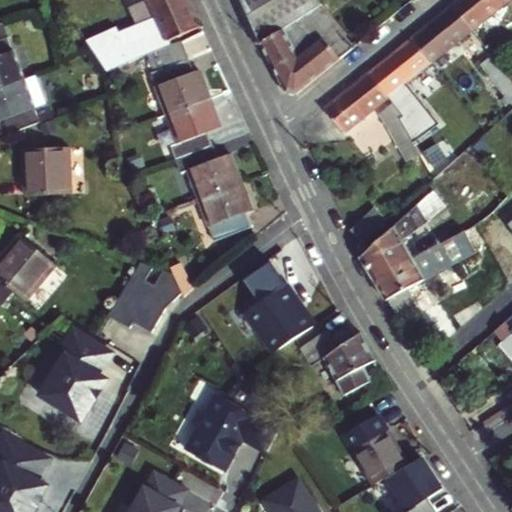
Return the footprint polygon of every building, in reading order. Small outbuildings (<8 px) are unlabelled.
[(201,28),(187,0),(150,0),(159,19),(169,43),(201,28)] [(318,0),(242,0),(261,41),(284,31),(313,7),(320,2),(318,0)] [(460,0),(455,4),(473,29),(509,0),(460,0)] [(473,29),(455,4),(412,39),(431,63),(473,29)] [(284,31),(261,41),(286,90),(297,91),(350,48),(334,28),(330,30),(313,7),(284,31)] [(113,32),(84,45),(109,75),(148,57),(171,47),(169,43),(159,19),(116,38),(113,32)] [(5,25),(0,26),(0,90),(25,81),(5,25)] [(371,72),(388,97),(431,63),(412,39),(371,72)] [(171,47),(148,57),(169,116),(210,101),(200,73),(195,74),(184,43),(171,47)] [(371,72),(325,109),(344,133),(388,97),(371,72)] [(25,81),(0,90),(0,125),(4,138),(41,123),(38,116),(36,109),(48,105),(37,76),(25,81)] [(405,94),(392,103),(419,156),(433,149),(405,94)] [(210,101),(169,116),(180,144),(172,146),(178,160),(215,146),(210,132),(221,128),(210,101)] [(407,163),(419,156),(392,103),(379,111),(407,163)] [(52,111),(38,116),(41,123),(55,118),(52,111)] [(215,146),(178,160),(182,173),(190,171),(201,199),(242,183),(232,155),(220,160),(215,146)] [(71,149),(25,151),(28,195),(71,193),(71,149)] [(374,279),(411,258),(402,238),(427,222),(425,218),(442,203),(440,200),(459,182),(454,176),(436,192),(433,190),(361,255),(374,279)] [(242,183),(201,199),(216,241),(254,227),(248,212),(252,210),(242,183)] [(362,239),(384,218),(375,206),(352,225),(362,239)] [(441,242),(428,249),(411,258),(374,279),(384,298),(387,302),(390,301),(399,318),(416,307),(408,290),(424,280),(422,274),(438,266),(440,269),(475,249),(464,228),(441,242)] [(423,238),(428,249),(441,242),(435,231),(423,238)] [(0,304),(0,305),(17,286),(28,295),(56,261),(23,233),(0,261),(0,304)] [(183,296),(175,277),(165,270),(156,285),(146,279),(154,266),(142,262),(110,315),(133,328),(136,322),(155,332),(166,313),(183,296)] [(249,310),(275,353),(313,329),(305,315),(302,316),(297,308),(300,306),(289,286),(249,310)] [(492,314),(467,334),(477,348),(494,333),(502,326),(492,314)] [(502,326),(494,333),(502,342),(500,343),(511,357),(511,317),(511,319),(502,326)] [(375,360),(361,333),(335,347),(327,333),(301,347),(310,365),(325,359),(345,394),(371,380),(364,366),(375,360)] [(118,364),(81,337),(66,358),(71,362),(43,401),(82,429),(111,390),(103,384),(118,364)] [(195,427),(198,435),(188,456),(226,475),(243,440),(269,453),(280,429),(262,403),(255,416),(216,397),(207,415),(200,417),(195,427)] [(345,435),(374,485),(386,478),(407,466),(386,430),(384,432),(375,417),(345,435)] [(48,465),(10,440),(0,455),(0,465),(1,466),(0,468),(0,511),(29,511),(43,491),(34,486),(48,465)] [(407,466),(386,478),(406,511),(407,511),(440,490),(421,458),(408,465),(407,466)] [(153,475),(132,511),(179,511),(178,511),(187,494),(153,475)] [(319,511),(300,482),(266,503),(271,511),(319,511)]
